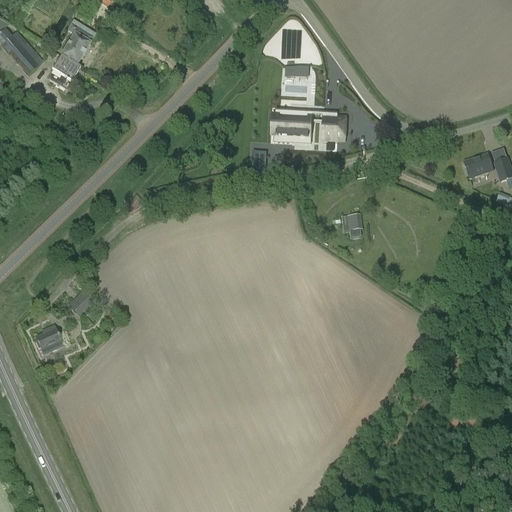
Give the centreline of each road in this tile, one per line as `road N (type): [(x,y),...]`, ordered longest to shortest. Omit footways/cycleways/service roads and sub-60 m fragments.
road 1 (unclassified): [(44,307),(138,213),(372,156),(393,145),(400,126)]
road 2 (tertiary): [(0,274),(275,0)]
road 3 (unclassified): [(400,126),(379,111),(293,0)]
road 4 (primary): [(69,511),(0,364)]
road 5 (track): [(372,156),(511,222)]
